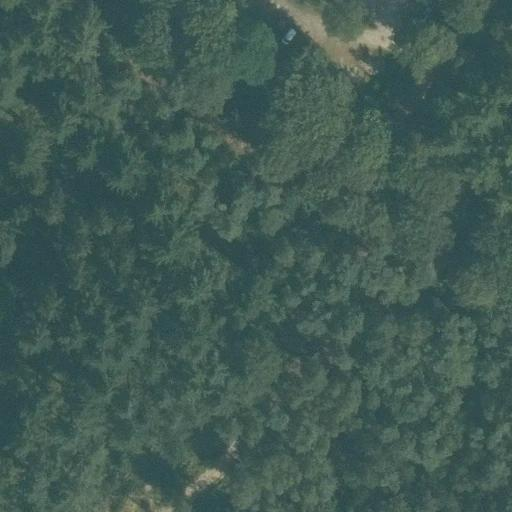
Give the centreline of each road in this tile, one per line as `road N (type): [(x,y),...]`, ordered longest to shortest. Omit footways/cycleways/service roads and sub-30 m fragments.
road 1 (unclassified): [(363,155),(168,0)]
road 2 (unclassified): [(363,155),(485,0)]
road 3 (unclassified): [(511,240),(363,155)]
road 4 (track): [(125,0),(0,114)]
